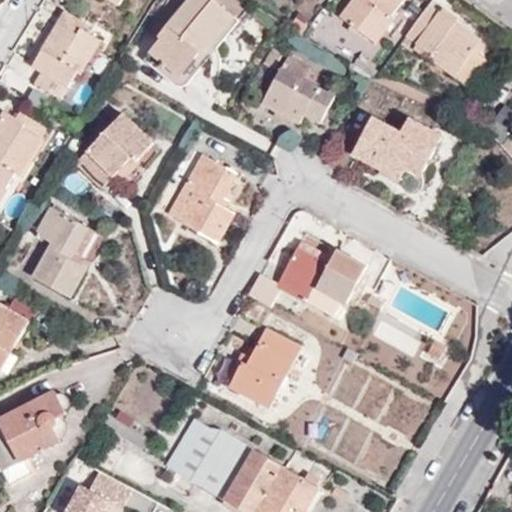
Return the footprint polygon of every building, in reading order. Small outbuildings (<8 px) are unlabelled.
[(212,48),(237,20),(212,0),(192,0),(162,36),(165,39),(153,53),(182,76),(209,45),(212,48)] [(356,0),(344,17),(379,43),(398,17),(397,15),(407,0),(356,0)] [(455,22),(432,6),(410,36),(420,44),(431,52),(429,56),(470,85),(487,60),(475,52),(482,41),(455,22)] [(87,22),(68,10),(61,23),(80,34),(84,28),(87,22)] [(84,28),(80,34),(61,23),(36,66),(45,73),(39,84),(64,99),(80,74),(83,76),(103,40),(84,28)] [(405,45),(415,52),(420,44),(410,36),(405,45)] [(314,67),(292,55),(285,68),(307,81),(314,67)] [(323,124),(338,98),(307,81),(285,68),(265,104),(302,125),(308,115),(323,124)] [(0,200),(1,201),(19,172),(22,174),(50,129),(32,118),(27,124),(8,111),(0,124),(0,200)] [(117,177),(135,158),(139,162),(157,143),(127,115),(79,164),(105,190),(117,177)] [(375,118),(356,153),(386,169),(393,155),(410,164),(424,172),(443,137),(411,119),(404,133),(375,118)] [(206,155),(173,216),(220,243),(237,213),(228,207),(232,200),(227,197),(240,174),(206,155)] [(386,169),(403,178),(410,164),(393,155),(386,169)] [(123,184),(143,165),(139,162),(135,158),(117,177),(123,184)] [(72,298),(88,268),(85,266),(74,260),(90,228),(53,208),(40,235),(55,244),(36,278),(72,298)] [(86,257),(99,232),(90,228),(74,260),(85,266),(88,259),(86,257)] [(329,257),(304,243),(300,250),(332,268),(338,257),(331,253),(329,257)] [(332,268),(300,250),(282,283),(280,288),(283,289),(309,303),(317,287),(346,302),(351,305),(357,293),(367,275),(371,268),(340,251),(338,257),(332,268)] [(281,293),(273,289),(276,280),(264,274),(253,295),(274,306),(281,293)] [(365,295),(374,278),(367,275),(357,293),(360,295),(361,293),(365,295)] [(281,293),(283,289),(280,288),(282,283),(276,280),(273,289),(281,293)] [(346,302),(317,287),(309,303),(337,318),(346,302)] [(0,361),(8,349),(14,353),(32,323),(0,304),(0,361)] [(254,359),(250,366),(246,364),(234,387),(272,407),(302,348),(269,330),(254,359)] [(452,355),(460,342),(448,336),(442,350),(452,355)] [(0,361),(0,369),(3,372),(14,353),(8,349),(0,361)] [(355,364),(360,354),(351,349),(345,359),(355,364)] [(245,353),(241,361),(246,364),(250,366),(254,359),(245,353)] [(60,426),(60,420),(71,414),(58,391),(0,421),(0,462),(5,471),(63,443),(57,430),(60,426)] [(198,420),(171,466),(247,511),(309,511),(310,511),(323,489),(225,431),(212,428),(198,420)] [(85,487),(71,511),(110,511),(115,503),(125,508),(135,490),(105,473),(95,492),(85,487)] [(110,511),(123,511),(125,508),(115,503),(110,511)]
